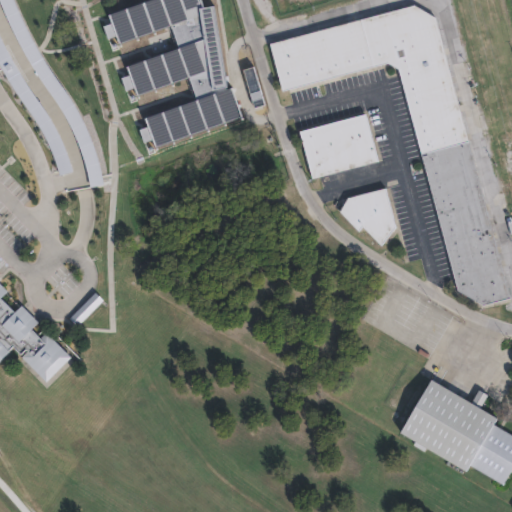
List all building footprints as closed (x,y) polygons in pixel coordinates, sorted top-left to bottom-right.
[(144,0),(200,0),(203,8),(212,6),(226,89),(230,88),(240,117),(154,148),(152,141),(142,142),(137,129),(144,125),(142,120),(195,100),(187,78),(136,95),(132,88),(125,91),(121,78),(127,75),(124,66),(179,48),(172,25),(118,43),(116,35),(107,38),(103,25),(109,22),(107,12),(144,0)] [(439,19),(511,298),(485,305),(459,290),(402,69),(391,63),(285,91),(273,44),(417,6),(439,19)] [(261,100),(250,104),(236,68),(247,63),(261,100)] [(377,160),(312,177),(299,130),(365,113),(377,160)] [(384,187),(394,225),(380,244),(361,225),(358,230),(338,210),(348,196),(384,187)] [(0,285),(2,287),(0,288),(0,300),(8,308),(15,301),(32,318),(25,325),(34,334),(40,328),(65,353),(40,378),(15,353),(21,347),(19,345),(14,350),(6,342),(2,346),(3,348),(0,351),(0,285)] [(105,301),(79,327),(70,319),(72,318),(96,293),(97,292),(105,301)] [(425,375),(465,399),(472,386),(481,391),(473,405),(491,415),(487,421),(511,435),(511,453),(497,480),(465,461),(461,468),(394,429),(425,375)]
